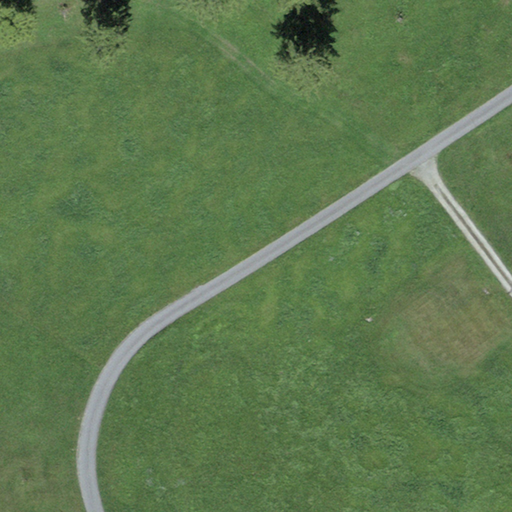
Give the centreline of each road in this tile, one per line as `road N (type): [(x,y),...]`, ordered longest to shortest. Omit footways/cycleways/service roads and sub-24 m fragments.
road 1 (unclassified): [(511,93),(124,350),(99,395),(88,450),(93,511)]
road 2 (track): [(419,156),(511,286)]
